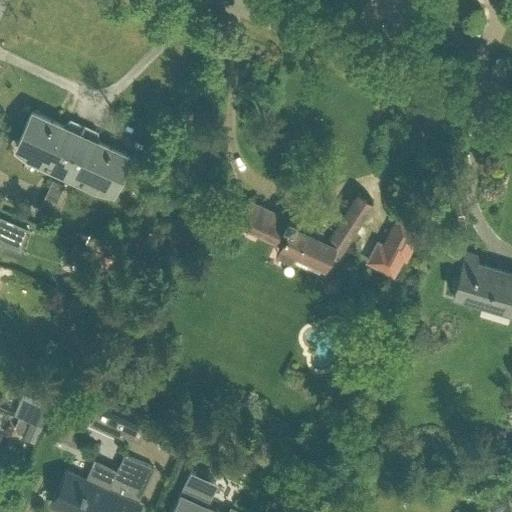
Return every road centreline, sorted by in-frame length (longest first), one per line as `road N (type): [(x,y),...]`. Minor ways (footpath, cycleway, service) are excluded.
road 1 (residential): [(238,0),(511,123)]
road 2 (residential): [(0,51),(92,94),(123,80),(195,0)]
